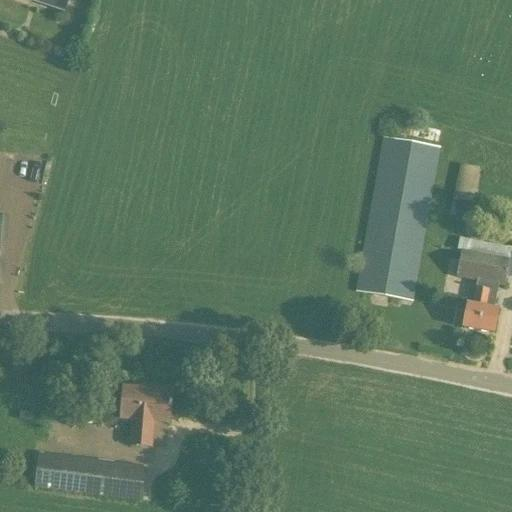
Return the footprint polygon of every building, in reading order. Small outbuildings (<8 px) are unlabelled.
[(22,0),(29,2),(29,0),(65,12),(68,0),(22,0)] [(414,303),(441,149),(383,139),(355,293),(414,303)] [(457,201),(455,212),(470,215),(479,169),(473,167),(460,165),(453,200),(457,201)] [(498,311),(493,310),(498,287),(505,288),(507,277),(511,277),(511,257),(510,258),(511,248),(511,237),(501,236),(500,241),(463,235),(462,239),(460,252),(456,277),(476,281),(471,306),(467,305),(463,329),(494,335),(498,311)] [(152,449),(153,423),(169,424),(169,420),(172,389),(148,387),(148,389),(123,387),(120,420),(131,421),(129,447),(152,449)] [(143,467),(127,465),(39,454),(35,489),(139,503),(143,467)]
